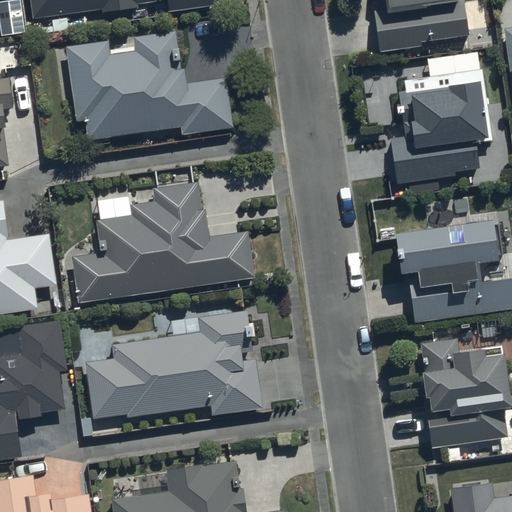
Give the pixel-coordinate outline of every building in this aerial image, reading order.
[(33,0),(35,13),(102,2),(103,9),(139,3),(138,0),(168,0),(169,8),(216,1),(215,0),(33,0)] [(378,0),(380,5),(375,6),(381,47),(422,40),(421,36),(470,28),(465,0),(378,0)] [(511,0),(503,0),(511,68),(511,0)] [(110,37),(67,42),(75,116),(86,115),(89,134),(182,123),(182,131),(234,124),(228,75),(188,80),(186,65),(182,66),(177,28),(134,33),(136,47),(112,50),(110,37)] [(393,133),(397,177),(456,171),(456,167),(480,164),(477,131),(490,129),(483,64),(479,65),(478,49),(427,54),(429,73),(406,75),(407,85),(399,85),(404,132),(393,133)] [(0,163),(10,162),(5,119),(7,118),(6,105),(14,104),(11,74),(0,75),(0,163)] [(101,249),(74,253),(80,298),(256,275),(249,228),(209,233),(201,176),(154,182),(156,197),(132,201),(133,212),(97,217),(101,249)] [(0,310),(40,305),(37,284),(56,281),(50,230),(9,236),(3,196),(0,196),(0,310)] [(442,218),(398,224),(402,263),(422,261),(423,274),(412,276),(416,319),(511,305),(511,269),(483,274),(480,254),(500,251),(495,211),(455,216),(454,208),(441,210),(442,218)] [(115,353),(85,357),(94,414),(127,409),(128,414),(212,402),(214,410),(264,403),(257,356),(246,357),(245,348),(254,346),(252,331),(255,330),(253,317),(250,317),(248,305),(200,312),(202,328),(113,340),(115,353)] [(0,456),(22,454),(17,415),(42,412),(41,406),(66,404),(65,394),(76,393),(74,366),(68,367),(62,316),(0,323),(0,456)] [(459,333),(421,338),(426,387),(432,386),(434,400),(426,401),(431,443),(508,433),(503,398),(511,396),(511,395),(506,344),(486,347),(485,338),(460,342),(459,333)] [(114,511),(283,511),(283,506),(248,511),(245,486),(241,487),(237,458),(203,462),(203,460),(166,465),(169,487),(112,494),(114,511)] [(0,511),(93,511),(91,488),(52,493),(51,488),(37,490),(34,471),(0,475),(0,511)] [(455,511),(511,511),(511,491),(494,494),(491,478),(452,484),(455,511)]
